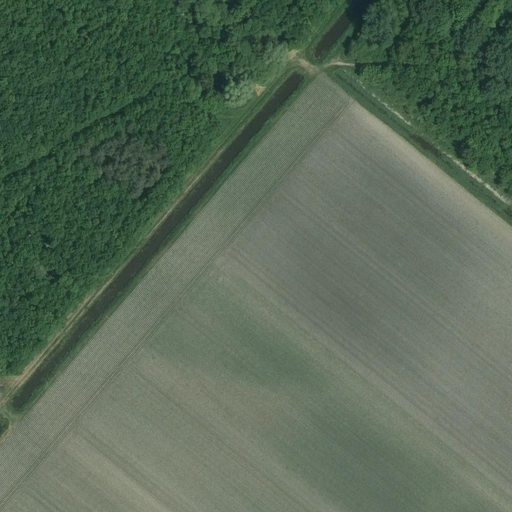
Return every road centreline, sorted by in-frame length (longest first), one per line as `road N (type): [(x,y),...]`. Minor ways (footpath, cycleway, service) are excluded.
road 1 (track): [(0,397),(338,0)]
road 2 (track): [(225,0),(314,75),(339,67),(499,71),(511,81)]
